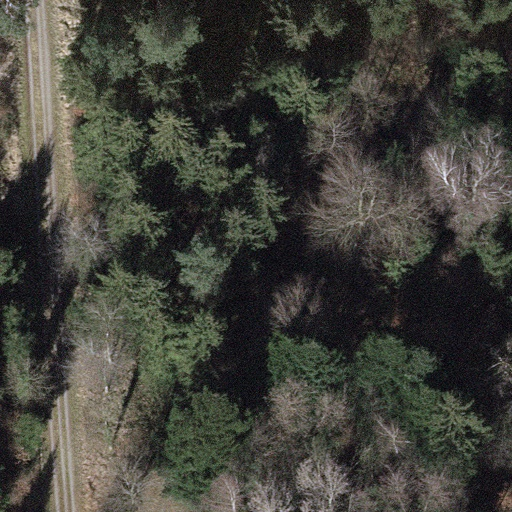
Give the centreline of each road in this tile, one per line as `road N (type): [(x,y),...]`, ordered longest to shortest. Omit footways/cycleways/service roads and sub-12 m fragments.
road 1 (track): [(175,511),(345,191),(511,53)]
road 2 (track): [(73,511),(40,0)]
